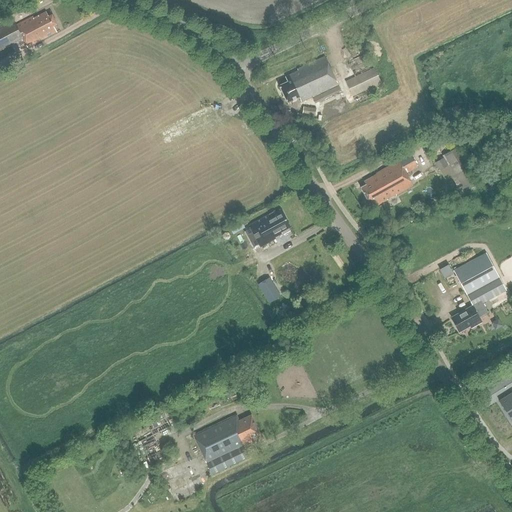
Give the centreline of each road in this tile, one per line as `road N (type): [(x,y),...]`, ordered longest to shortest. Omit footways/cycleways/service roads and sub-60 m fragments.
road 1 (unclassified): [(511,476),(235,69)]
road 2 (tertiary): [(235,69),(375,0)]
road 3 (tertiary): [(235,69),(179,26),(119,0)]
